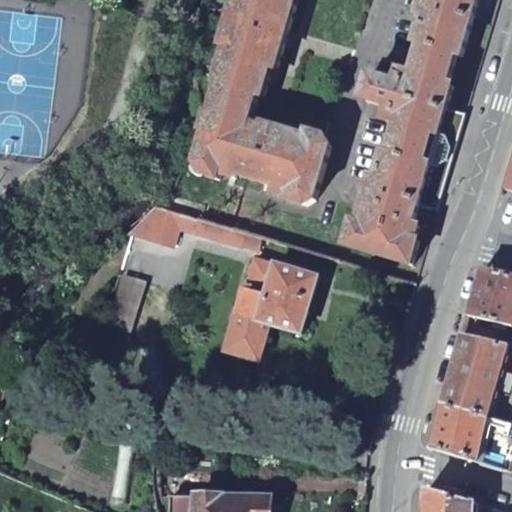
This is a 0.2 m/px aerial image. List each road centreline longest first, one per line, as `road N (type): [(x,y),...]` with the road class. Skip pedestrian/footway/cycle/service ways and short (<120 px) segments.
road 1 (secondary): [(461,247),(399,462)]
road 2 (secondary): [(511,92),(461,247)]
